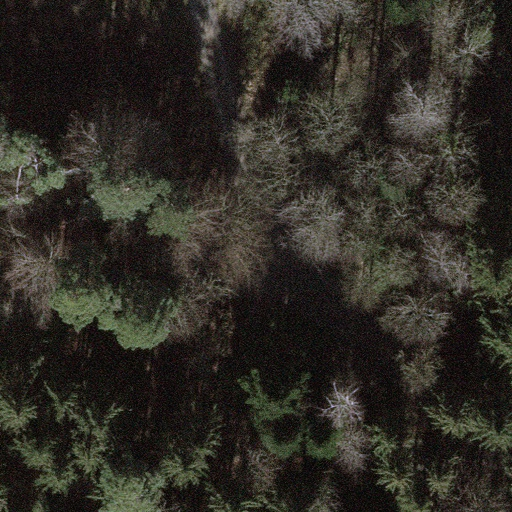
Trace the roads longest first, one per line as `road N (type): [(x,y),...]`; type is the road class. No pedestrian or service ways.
road 1 (track): [(0,315),(91,281),(264,235),(511,462)]
road 2 (track): [(264,235),(216,98),(200,0)]
